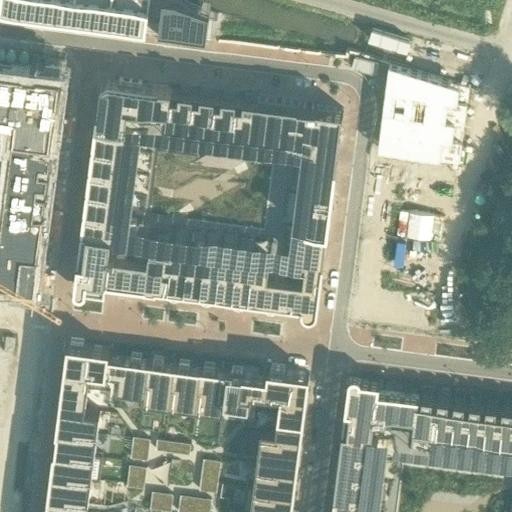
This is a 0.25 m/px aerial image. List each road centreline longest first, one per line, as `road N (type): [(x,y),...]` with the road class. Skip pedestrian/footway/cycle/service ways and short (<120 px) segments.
road 1 (residential): [(335,345),(366,110),(361,89),(339,77),(84,46)]
road 2 (residential): [(52,310),(335,345)]
road 3 (residential): [(84,46),(52,310)]
road 4 (unknown): [(490,109),(447,282),(447,361)]
road 5 (residential): [(34,308),(7,511)]
road 6 (residential): [(335,345),(511,370)]
road 7 (residential): [(314,511),(335,345)]
